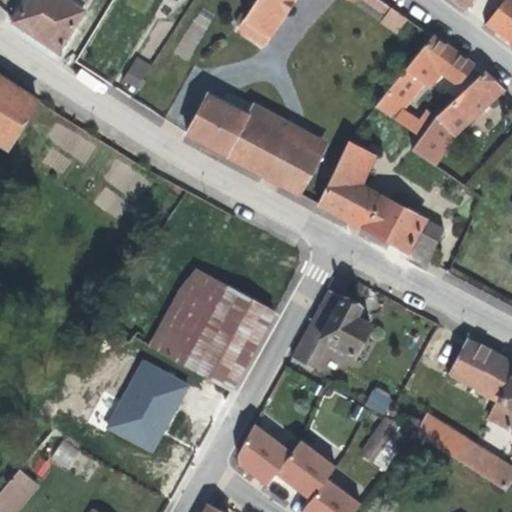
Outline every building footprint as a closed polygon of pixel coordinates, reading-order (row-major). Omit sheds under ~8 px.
[(58,0),(21,0),(7,21),(51,50),(75,11),(58,0)] [(234,12),(228,21),(232,23),(230,26),(256,42),(284,0),(247,0),(238,15),(234,12)] [(373,0),(344,0),(347,2),(348,0),(357,0),(378,15),(374,20),(394,35),(404,21),(373,0)] [(511,3),(508,0),(496,0),(478,24),(511,49),(511,3)] [(397,69),(367,106),(369,107),(386,119),(395,109),(416,83),(421,87),(433,71),(451,84),(466,66),(425,36),(397,69)] [(378,53),(348,89),(367,106),(397,69),(378,53)] [(140,90),(152,64),(134,56),(122,82),(140,90)] [(477,73),(430,116),(447,135),(495,90),(477,73)] [(0,146),(1,147),(30,101),(0,82),(0,146)] [(201,95),(180,134),(293,195),(314,155),(242,117),(248,105),(229,96),(223,107),(201,95)] [(248,105),(242,117),(314,155),(320,143),(248,105)] [(369,107),(346,145),(368,156),(371,158),(393,123),(386,119),(369,107)] [(395,109),(386,119),(393,123),(401,129),(409,119),(395,109)] [(409,144),(405,149),(428,165),(449,137),(447,135),(430,116),(421,128),(413,138),(409,144)] [(409,119),(401,129),(408,134),(413,138),(421,128),(409,119)] [(408,134),(404,140),(409,144),(413,138),(408,134)] [(342,143),(310,204),(419,262),(431,241),(412,231),(418,220),(353,186),(368,156),(346,145),(342,143)] [(461,188),(458,193),(464,196),(462,200),(467,203),(464,211),(468,213),(475,198),(461,188)] [(418,220),(412,231),(431,241),(437,230),(418,220)] [(190,271),(146,347),(224,392),(267,314),(190,271)] [(322,289),(285,356),(299,364),(314,336),(348,356),(364,326),(349,317),(355,307),(322,289)] [(511,367),(459,339),(426,406),(432,409),(436,402),(455,412),(468,388),(490,401),(481,418),(500,428),(503,423),(510,411),(511,412),(511,367)] [(105,431),(157,454),(189,381),(137,358),(105,431)] [(370,388),(365,408),(387,413),(392,392),(370,388)] [(511,412),(510,411),(503,423),(511,428),(511,412)] [(422,414),(412,433),(442,453),(454,435),(422,414)] [(379,416),(361,440),(386,458),(406,430),(382,416),(379,416)] [(355,511),(362,503),(327,479),(336,465),(299,440),(292,450),(255,424),(230,461),(266,486),(274,475),(308,499),(298,511),(355,511)] [(454,435),(442,453),(475,474),(488,456),(454,435)] [(51,458),(68,469),(80,451),(63,440),(51,458)] [(511,446),(499,464),(505,467),(510,461),(511,463),(511,446)] [(488,456),(475,474),(498,489),(511,469),(511,463),(510,461),(505,467),(499,464),(488,456)] [(16,469),(6,480),(25,495),(34,484),(16,469)] [(6,480),(0,487),(0,511),(10,511),(25,495),(6,480)]
